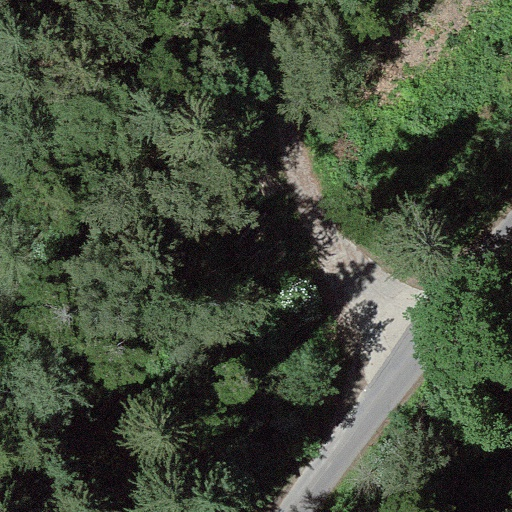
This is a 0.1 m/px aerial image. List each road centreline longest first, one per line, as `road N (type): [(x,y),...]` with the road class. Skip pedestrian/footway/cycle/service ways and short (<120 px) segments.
road 1 (track): [(406,373),(318,234),(284,44),(290,0)]
road 2 (unclassified): [(303,511),(511,238)]
